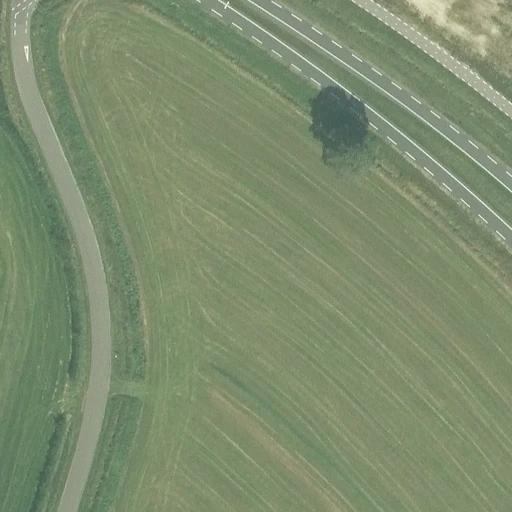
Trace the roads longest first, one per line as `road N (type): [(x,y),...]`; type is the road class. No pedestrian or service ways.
road 1 (unclassified): [(22,8),(31,93),(96,287),(97,400),(67,511)]
road 2 (secondary): [(209,0),(340,91),(511,237)]
road 3 (secondary): [(511,184),(257,0)]
